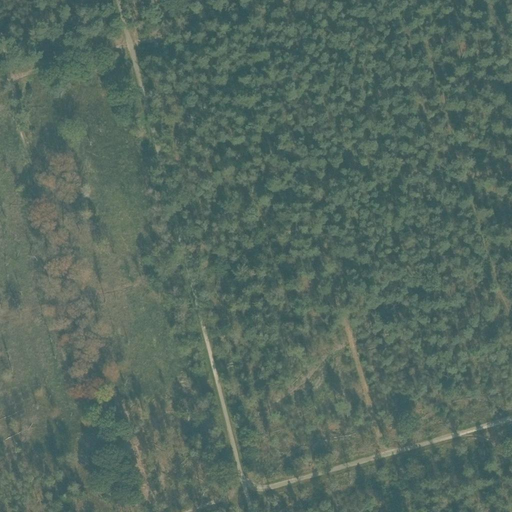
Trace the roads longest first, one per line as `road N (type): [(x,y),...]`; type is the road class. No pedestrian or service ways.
road 1 (track): [(250,495),(122,0)]
road 2 (track): [(511,423),(250,495)]
